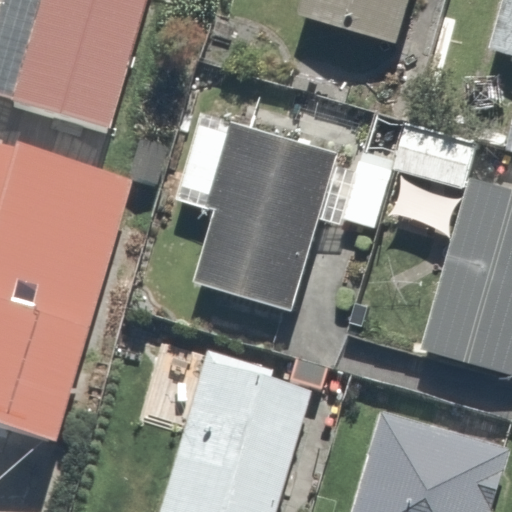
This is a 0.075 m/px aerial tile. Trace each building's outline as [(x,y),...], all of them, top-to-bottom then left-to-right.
[(0,0),(0,98),(110,130),(147,0),(0,0)] [(396,0),(280,0),(280,2),(390,28),(396,0)] [(511,56),(511,0),(476,0),(466,46),(511,56)] [(511,87),(503,85),(488,141),(511,147),(511,87)] [(183,282),(276,304),(300,207),(359,221),(376,147),(212,108),(191,199),(202,201),(183,282)] [(477,129),(393,109),(380,164),(429,175),(390,341),(506,369),(511,343),(511,174),(469,165),(477,129)] [(129,185),(0,146),(0,422),(54,438),(129,185)] [(250,362),(180,344),(134,511),(258,511),(292,387),(246,375),(250,362)] [(470,511),(494,418),(365,386),(334,511),(470,511)]
